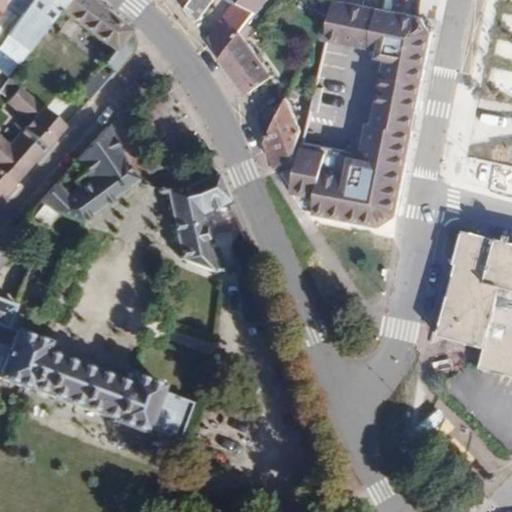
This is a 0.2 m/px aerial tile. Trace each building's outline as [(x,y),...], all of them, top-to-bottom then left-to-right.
[(0,0),(0,10),(2,8),(14,15),(17,11),(21,13),(29,0),(0,0)] [(43,31),(57,11),(65,0),(29,0),(21,13),(20,15),(43,31)] [(103,64),(112,72),(118,66),(131,51),(131,45),(131,41),(129,36),(127,33),(85,0),(65,0),(57,11),(113,53),(103,64)] [(197,25),(215,0),(192,0),(187,8),(197,25)] [(221,58),(248,25),(267,0),(239,0),(209,41),(218,54),(221,58)] [(334,3),(326,41),(371,50),(370,58),(387,61),(378,108),(415,116),(431,36),(418,20),(334,3)] [(244,38),(253,27),(248,25),(221,58),(248,95),(272,77),(244,38)] [(78,93),(87,101),(97,90),(107,78),(98,70),(78,93)] [(64,128),(19,89),(8,101),(30,121),(10,143),(0,133),(0,173),(14,186),(64,128)] [(317,91),(312,114),(319,115),(323,92),(317,91)] [(303,133),(287,97),(267,142),(278,170),(294,196),(300,169),(295,168),(303,133)] [(415,116),(378,108),(374,125),(412,133),(415,116)] [(380,228),(395,219),(397,208),(412,133),(374,125),(374,127),(369,126),(364,150),(348,147),(347,154),(305,146),(300,169),(294,196),(300,205),(307,215),(380,228)] [(54,185),(38,203),(49,212),(81,224),(138,182),(132,175),(127,169),(106,127),(74,161),(89,180),(64,199),(54,185)] [(0,201),(14,186),(0,173),(0,201)] [(217,175),(165,192),(180,261),(215,273),(215,272),(202,217),(230,205),(217,175)] [(511,245),(465,234),(457,267),(459,268),(441,339),(486,351),(481,370),(511,377),(511,245)] [(0,381),(26,391),(27,388),(110,420),(109,423),(141,435),(144,429),(176,442),(191,404),(157,391),(160,385),(141,378),(127,373),(123,383),(42,353),(45,343),(7,328),(15,308),(0,302),(0,381)]
